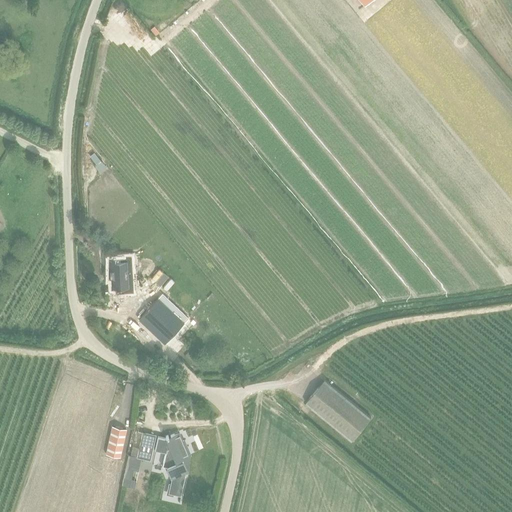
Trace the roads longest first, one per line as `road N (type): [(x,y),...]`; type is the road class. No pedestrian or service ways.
road 1 (tertiary): [(221,511),(233,454),(227,405),(107,356),(74,317),(67,122),(96,0)]
road 2 (track): [(227,405),(320,344),(365,325),(511,300)]
